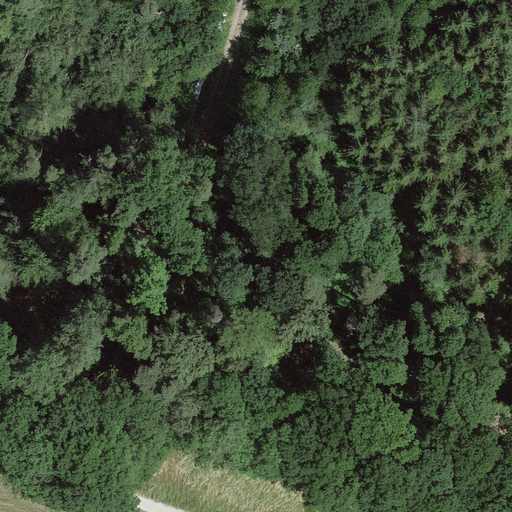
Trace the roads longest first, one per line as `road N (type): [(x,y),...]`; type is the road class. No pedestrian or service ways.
road 1 (track): [(243,0),(207,140),(170,205),(49,293),(0,290)]
road 2 (track): [(162,511),(0,445)]
